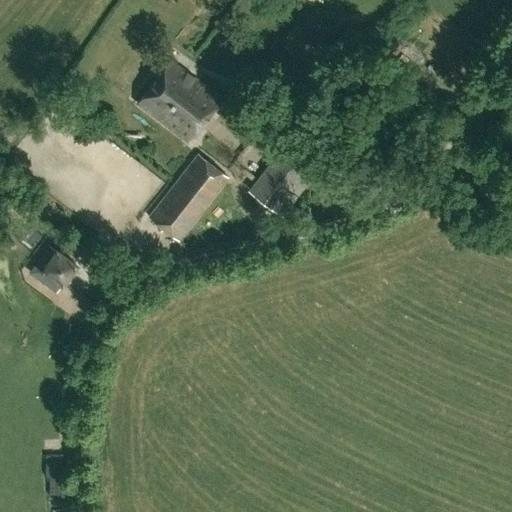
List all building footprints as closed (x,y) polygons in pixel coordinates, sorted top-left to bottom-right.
[(221,98),(170,59),(138,102),(188,140),(221,98)] [(302,145),(294,153),(318,180),(327,172),(302,145)] [(280,150),(250,192),(281,215),(312,174),(280,150)] [(178,241),(210,201),(225,182),(229,177),(197,153),(148,215),(178,241)] [(62,251),(41,275),(66,296),(87,271),(62,251)]
